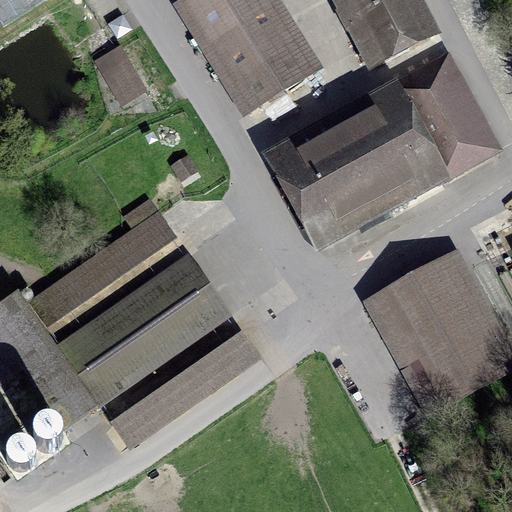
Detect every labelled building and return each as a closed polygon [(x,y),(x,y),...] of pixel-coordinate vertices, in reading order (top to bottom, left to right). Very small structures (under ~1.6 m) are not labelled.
[(0,0),(0,3),(9,21),(47,0),(0,0)] [(250,113),(313,74),(267,0),(190,0),(182,5),(250,113)] [(355,28),(374,64),(429,35),(411,0),(340,0),(346,10),(338,14),(347,32),(355,28)] [(141,92),(117,52),(100,62),(123,102),(141,92)] [(446,63),(394,92),(442,180),(494,151),(446,63)] [(318,248),(442,180),(394,92),(270,160),(318,248)] [(32,305),(48,327),(173,240),(158,218),(32,305)] [(0,387),(23,372),(65,431),(228,319),(186,259),(56,349),(17,293),(0,305),(0,387)] [(511,369),(511,367),(453,259),(372,304),(432,414),(511,369)] [(240,337),(114,424),(130,447),(256,360),(240,337)]
